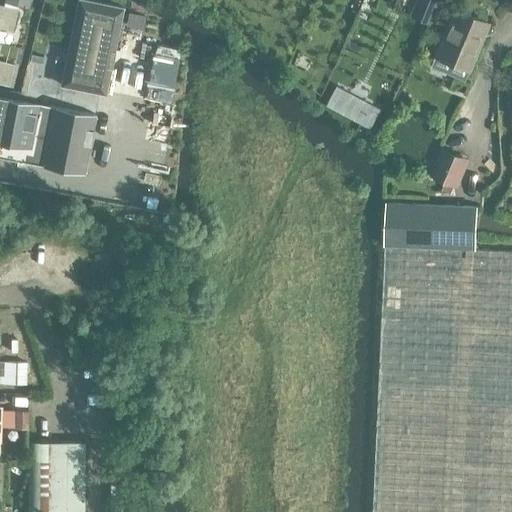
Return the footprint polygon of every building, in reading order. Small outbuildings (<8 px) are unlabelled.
[(106,93),(123,7),(82,0),(79,0),(61,85),(106,93)] [(416,0),(410,14),(429,23),(439,0),(416,0)] [(0,28),(12,31),(16,10),(0,6),(0,28)] [(131,8),(128,22),(145,25),(148,11),(131,8)] [(468,67),(477,47),(472,44),(481,22),(456,11),(438,54),(468,67)] [(176,94),(178,52),(154,50),(151,92),(176,94)] [(0,81),(9,83),(14,62),(0,58),(0,81)] [(0,98),(0,156),(85,172),(95,115),(0,98)] [(437,137),(437,136),(437,132),(435,126),(431,120),(427,116),(423,114),(415,112),(409,112),(404,114),(396,118),(393,122),(390,126),(388,135),(389,140),(390,144),(392,150),(395,153),(398,156),(402,159),(407,160),(411,161),(416,161),(421,160),(429,155),(433,151),(435,146),(437,141),(437,137)] [(455,185),(466,161),(445,151),(434,176),(455,185)] [(372,511),(511,511),(511,249),(476,248),(478,205),(387,201),(385,244),(372,511)] [(3,380),(28,381),(29,358),(4,357),(3,380)] [(15,418),(2,417),(3,408),(0,408),(0,440),(2,440),(2,427),(17,427),(17,428),(27,428),(27,413),(16,413),(15,418)] [(84,511),(85,440),(27,440),(27,511),(84,511)]
